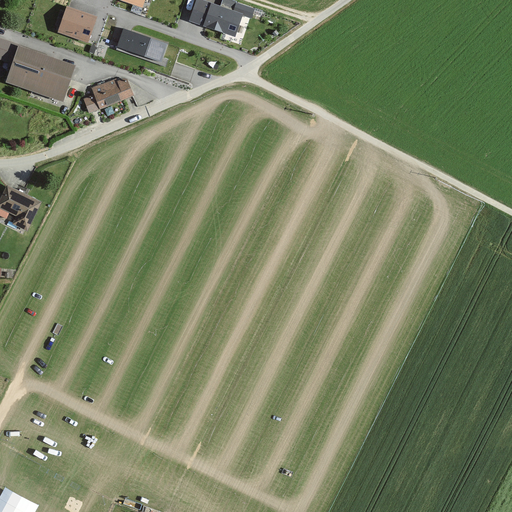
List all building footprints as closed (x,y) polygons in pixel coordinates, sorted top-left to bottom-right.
[(200,3),(194,22),(240,38),(247,20),(200,3)] [(68,11),(61,31),(87,40),(94,19),(68,11)] [(125,32),(120,47),(161,61),(166,47),(125,32)] [(76,63),(17,43),(5,78),(64,98),(76,63)] [(96,98),(85,102),(90,114),(131,98),(125,82),(118,85),(115,79),(93,88),(96,98)] [(40,199),(7,184),(0,199),(0,206),(17,214),(14,222),(27,228),(40,199)]
